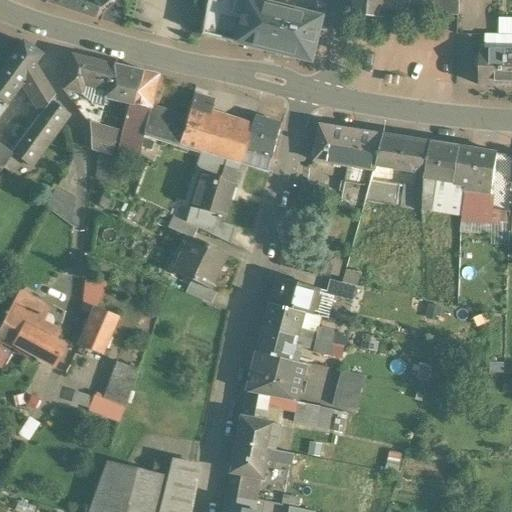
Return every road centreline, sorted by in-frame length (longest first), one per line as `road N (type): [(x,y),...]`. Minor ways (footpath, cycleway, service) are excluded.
road 1 (residential): [(302,91),(200,511)]
road 2 (tertiary): [(0,8),(302,91)]
road 3 (tertiary): [(323,96),(511,123)]
